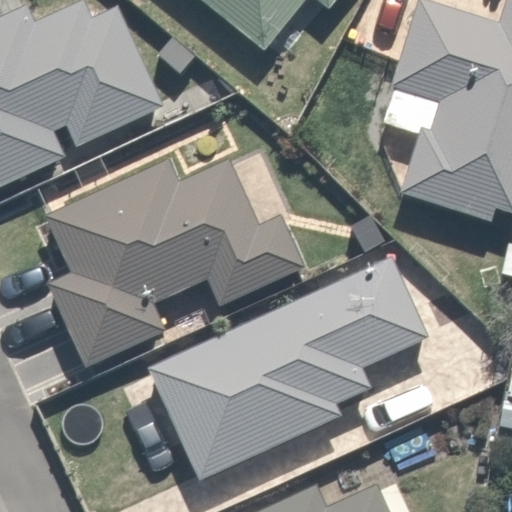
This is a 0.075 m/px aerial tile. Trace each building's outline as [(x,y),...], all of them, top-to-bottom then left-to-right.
[(200,0),(264,50),(303,0),(314,0),(327,9),(334,0),(200,0)] [(420,130),(399,195),(490,224),(494,211),(511,216),(511,0),(508,0),(500,27),(420,2),(400,64),(392,88),(439,102),(430,133),(420,130)] [(160,107),(116,12),(90,25),(80,3),(34,25),(26,6),(0,18),(0,189),(66,159),(54,133),(67,127),(76,146),(160,107)] [(281,216),(259,227),(229,162),(180,185),(169,161),(45,218),(71,274),(46,286),(85,369),(166,332),(155,307),(206,284),(218,310),(305,270),(281,216)] [(427,340),(391,263),(151,372),(200,480),(339,417),(334,406),(372,389),(363,369),(427,340)] [(390,511),(378,484),(326,507),(317,487),(259,511),(390,511)]
